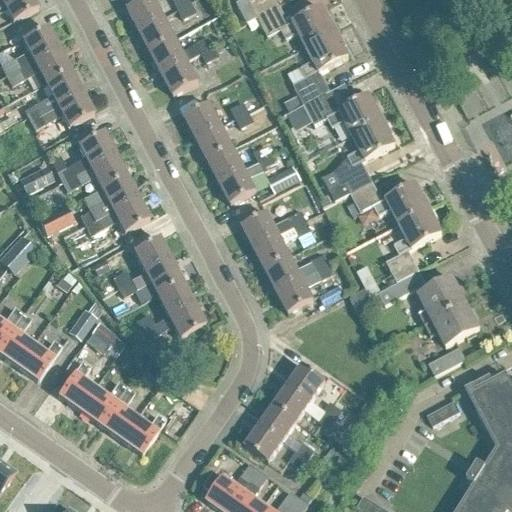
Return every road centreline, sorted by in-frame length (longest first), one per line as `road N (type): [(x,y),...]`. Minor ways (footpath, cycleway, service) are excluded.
road 1 (residential): [(155,511),(238,394),(249,341),(71,0)]
road 2 (residential): [(511,282),(362,0)]
road 3 (residential): [(131,511),(0,419)]
